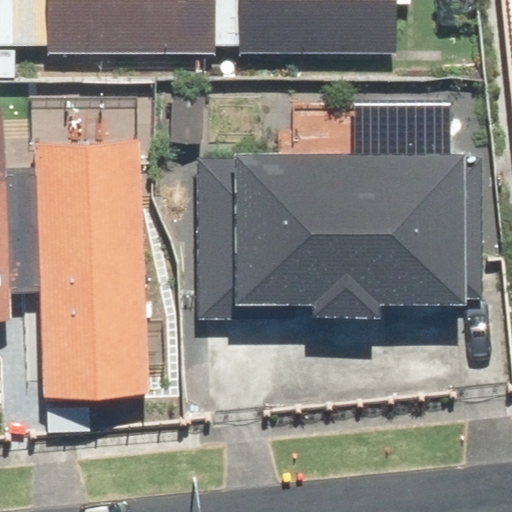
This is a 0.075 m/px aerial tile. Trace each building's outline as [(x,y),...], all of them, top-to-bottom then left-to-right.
[(0,0),(0,46),(203,58),(204,49),(381,59),(384,6),(402,7),(402,0),(0,0)] [(511,0),(496,0),(511,166),(511,0)] [(206,95),(169,93),(166,148),(204,149),(206,95)] [(472,159),(194,155),(192,317),(294,318),(294,327),(361,328),(361,305),(471,307),(472,159)] [(161,290),(61,290),(61,363),(161,364),(161,290)]
